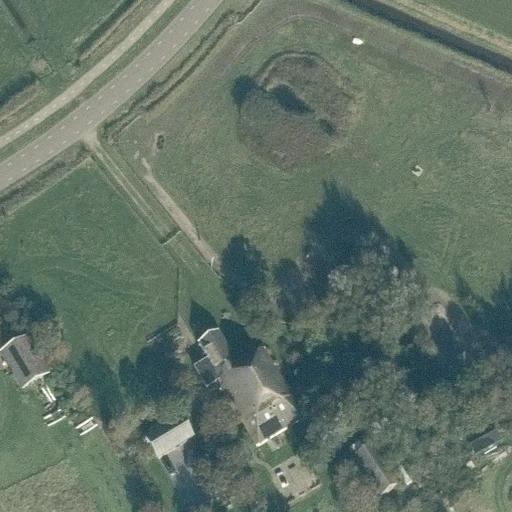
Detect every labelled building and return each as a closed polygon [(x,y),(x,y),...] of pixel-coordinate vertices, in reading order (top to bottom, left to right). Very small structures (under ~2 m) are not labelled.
[(237,366),(218,334),(197,347),(207,363),(196,370),(208,389),(216,384),(255,448),(304,419),(262,350),(237,366)] [(27,338),(6,353),(28,386),(50,372),(27,338)] [(55,393),(47,381),(37,388),(45,400),(55,393)] [(398,389),(383,397),(390,409),(405,400),(398,389)] [(184,393),(168,404),(176,417),(192,406),(184,393)] [(78,405),(74,398),(65,404),(69,411),(78,405)] [(145,441),(158,462),(192,441),(180,420),(145,441)] [(371,448),(336,471),(364,511),(397,489),(371,448)] [(215,474),(215,477),(216,480),(218,482),(220,484),(223,484),(225,484),(228,483),(230,481),(232,479),(232,476),(232,473),(230,471),(228,469),(226,468),(223,467),(220,468),(218,469),(216,472),(215,474)]
